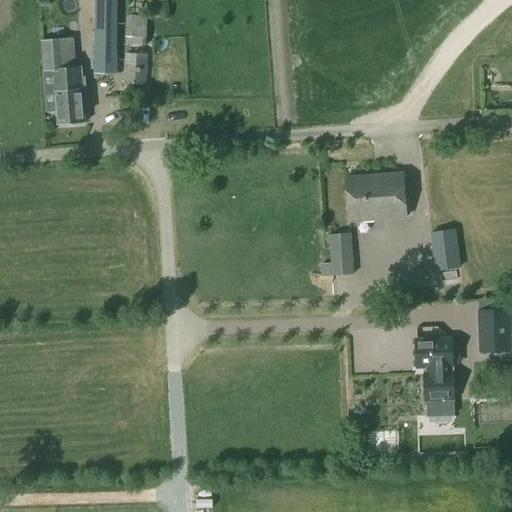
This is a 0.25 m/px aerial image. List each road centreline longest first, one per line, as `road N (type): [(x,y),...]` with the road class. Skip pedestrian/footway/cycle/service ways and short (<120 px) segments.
road 1 (unclassified): [(0,159),(511,122)]
road 2 (unknown): [(397,131),(415,207),(410,243),(377,288),(326,320),(172,337)]
road 3 (track): [(152,148),(164,192),(179,459),(151,511)]
